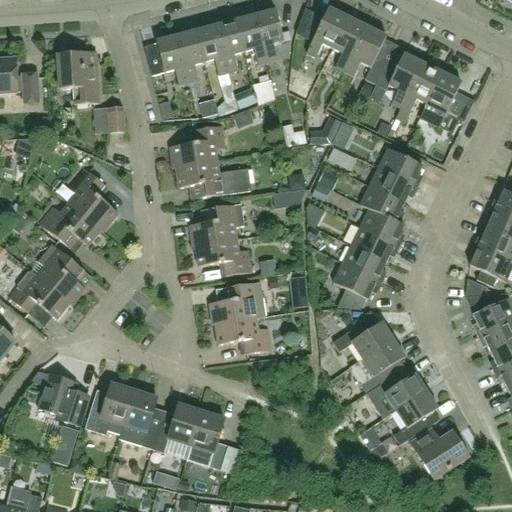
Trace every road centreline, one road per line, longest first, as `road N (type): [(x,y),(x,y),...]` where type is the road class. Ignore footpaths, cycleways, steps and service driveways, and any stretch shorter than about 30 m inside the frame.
road 1 (residential): [(480,418),(424,305),(423,266),(511,75)]
road 2 (residential): [(151,264),(139,131),(108,8)]
road 3 (residential): [(187,375),(177,299),(151,264)]
road 4 (residential): [(511,50),(402,0)]
